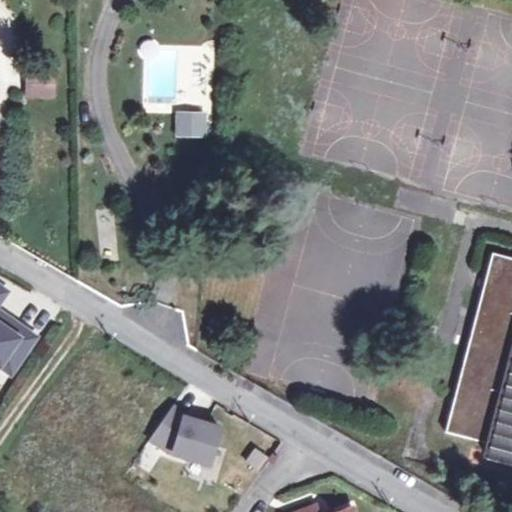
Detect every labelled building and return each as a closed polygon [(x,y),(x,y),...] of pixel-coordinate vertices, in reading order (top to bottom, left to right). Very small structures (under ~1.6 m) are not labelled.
[(50,99),(51,73),(26,71),(25,97),(50,99)] [(172,109),(172,136),(204,136),(204,109),(172,109)] [(485,453),(511,460),(511,258),(492,253),(445,434),(486,445),(485,453)] [(0,290),(0,369),(8,374),(33,336),(0,314),(0,290)] [(210,463),(218,428),(184,416),(172,406),(150,439),(168,452),(210,463)]
